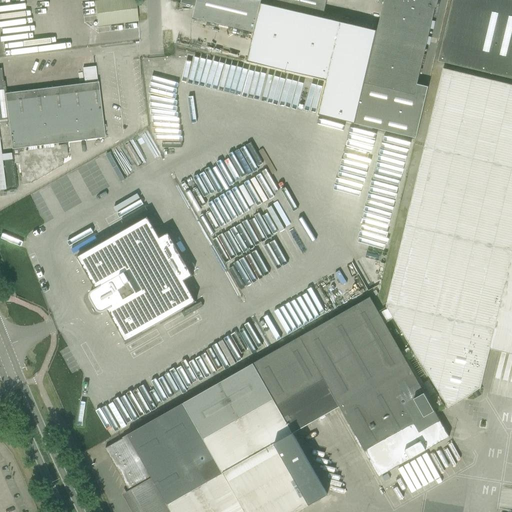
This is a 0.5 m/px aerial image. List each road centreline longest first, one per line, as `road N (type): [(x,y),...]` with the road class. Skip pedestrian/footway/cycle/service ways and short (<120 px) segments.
road 1 (tertiary): [(78,511),(7,345)]
road 2 (tertiary): [(0,369),(60,511)]
